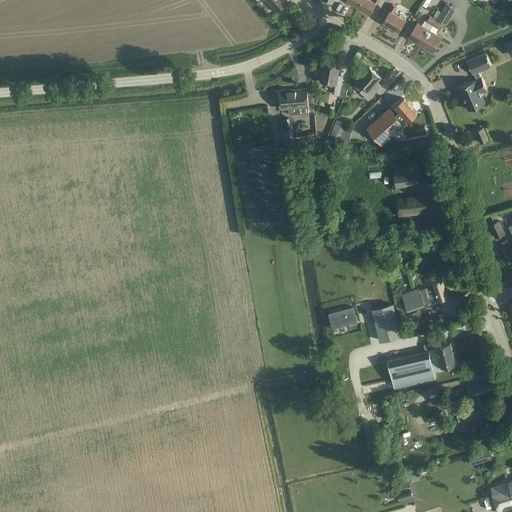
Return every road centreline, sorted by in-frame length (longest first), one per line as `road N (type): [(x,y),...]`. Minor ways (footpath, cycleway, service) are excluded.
road 1 (tertiary): [(487,302),(449,136),(430,92),(394,58),(325,18)]
road 2 (unclassified): [(0,93),(237,69),(266,61),(325,18)]
